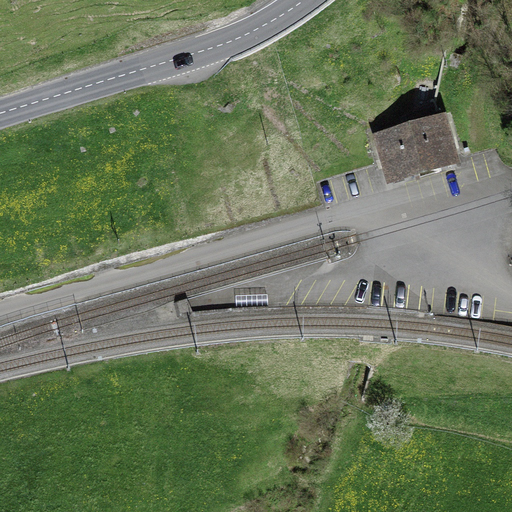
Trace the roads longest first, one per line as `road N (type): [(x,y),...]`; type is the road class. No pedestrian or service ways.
road 1 (unclassified): [(0,310),(365,210),(398,216),(511,303)]
road 2 (secondary): [(0,114),(227,43),(304,0)]
